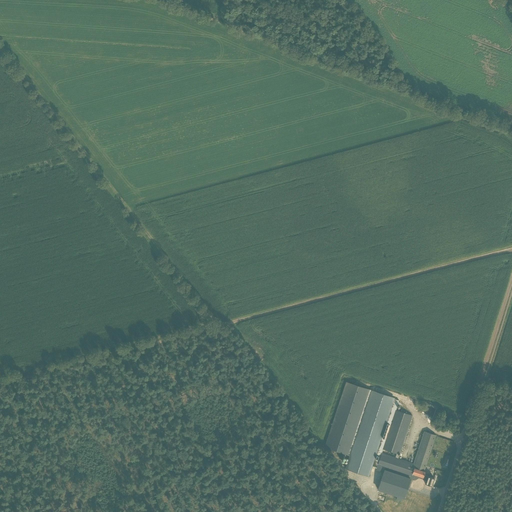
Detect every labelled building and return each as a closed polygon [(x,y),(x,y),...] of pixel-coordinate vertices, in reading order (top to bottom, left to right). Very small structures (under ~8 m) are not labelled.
[(69,113),(64,117),(71,126),(76,122),(69,113)] [(381,453),(383,449),(396,410),(399,401),(394,399),(394,398),(346,382),(324,447),(349,456),(345,469),(369,477),(372,466),(376,468),(377,465),(381,453)] [(381,453),(377,465),(411,476),(412,474),(423,478),(424,475),(425,472),(424,471),(436,435),(431,434),(425,432),(414,465),(397,460),(399,455),(412,416),(396,410),(383,449),(396,454),(395,457),(381,453)] [(408,488),(411,478),(384,469),(377,490),(378,491),(404,499),(404,498),(407,490),(408,488)] [(424,475),(423,478),(422,479),(426,481),(425,484),(431,486),(434,478),(424,475)]
